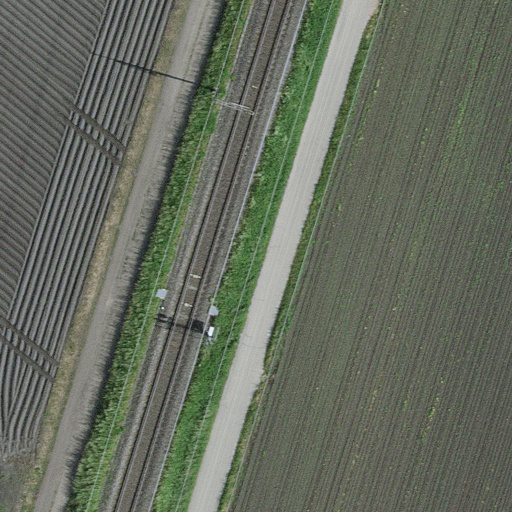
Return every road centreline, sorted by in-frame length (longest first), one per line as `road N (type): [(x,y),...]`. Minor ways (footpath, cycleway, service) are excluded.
road 1 (unclassified): [(356,0),(193,511)]
road 2 (track): [(56,511),(125,307),(212,0)]
